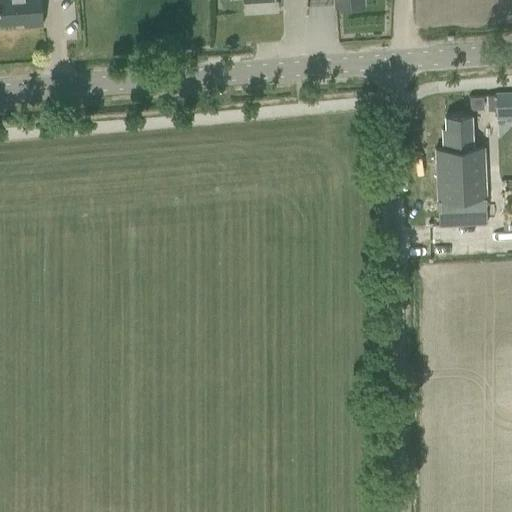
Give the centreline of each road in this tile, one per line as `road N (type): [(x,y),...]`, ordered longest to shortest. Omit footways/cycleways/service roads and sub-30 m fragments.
road 1 (unclassified): [(395,511),(385,63)]
road 2 (tertiary): [(0,94),(385,63)]
road 3 (tertiary): [(385,63),(511,55)]
